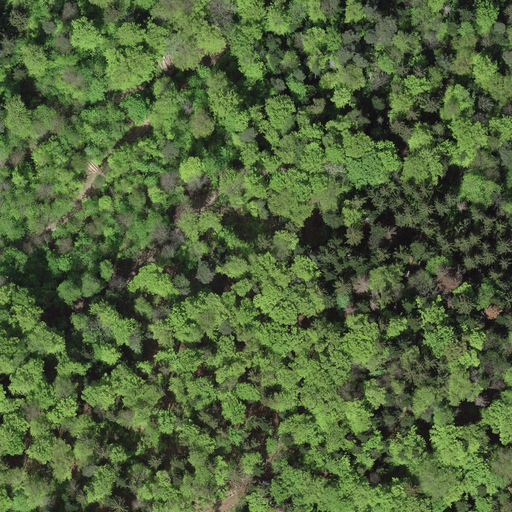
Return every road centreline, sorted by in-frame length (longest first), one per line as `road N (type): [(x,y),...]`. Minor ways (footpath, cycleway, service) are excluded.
road 1 (track): [(278,0),(135,135),(71,214),(0,257)]
road 2 (track): [(0,324),(103,293),(165,248)]
road 3 (track): [(0,277),(75,281),(165,248)]
